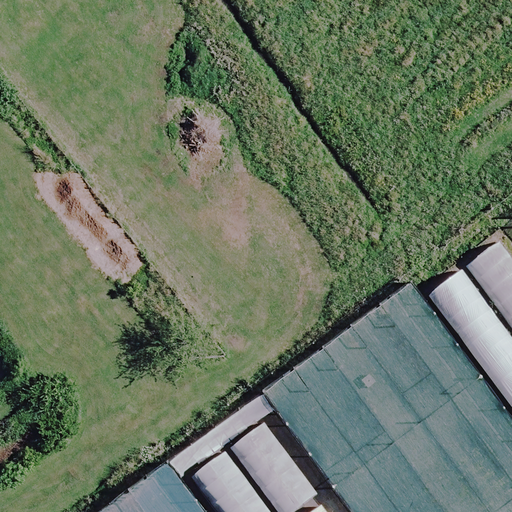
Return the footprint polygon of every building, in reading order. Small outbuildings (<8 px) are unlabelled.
[(469,271),(511,329),(511,253),(506,245),(469,271)] [(511,329),(469,271),(429,300),(511,413),(511,329)] [(511,511),(511,413),(429,300),(417,283),(261,397),(344,511),(511,511)] [(229,458),(267,511),(299,511),(318,499),(268,430),(229,458)] [(267,511),(229,458),(199,480),(222,511),(267,511)] [(201,511),(171,469),(110,511),(201,511)]
